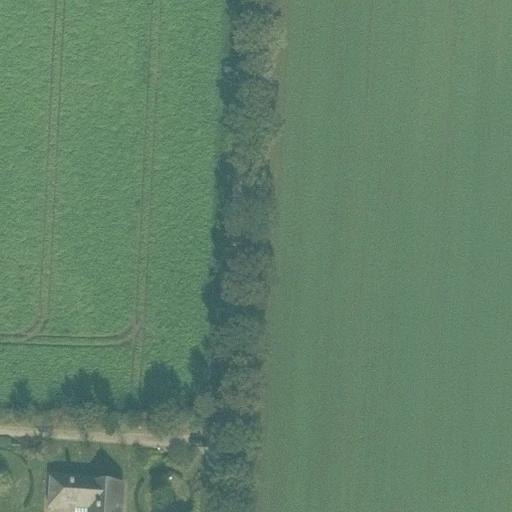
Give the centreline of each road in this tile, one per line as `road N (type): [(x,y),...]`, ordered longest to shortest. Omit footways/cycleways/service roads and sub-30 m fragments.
road 1 (unclassified): [(223,511),(252,0)]
road 2 (track): [(0,434),(228,447)]
